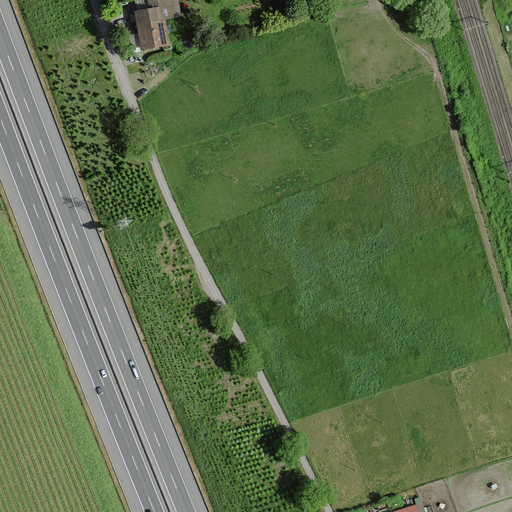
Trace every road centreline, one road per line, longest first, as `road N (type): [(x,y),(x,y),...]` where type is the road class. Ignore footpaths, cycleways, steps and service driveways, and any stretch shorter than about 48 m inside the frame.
road 1 (unclassified): [(94,0),(155,168),(327,511)]
road 2 (motorway): [(186,511),(0,33)]
road 3 (motorway): [(0,116),(155,511)]
